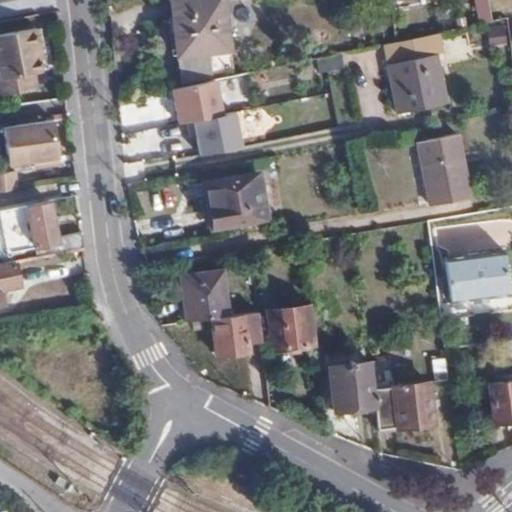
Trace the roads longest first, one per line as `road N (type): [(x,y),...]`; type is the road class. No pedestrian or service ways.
road 1 (residential): [(81,0),(110,259),(145,358),(183,397)]
road 2 (residential): [(183,397),(400,511)]
road 3 (residential): [(126,511),(183,397)]
